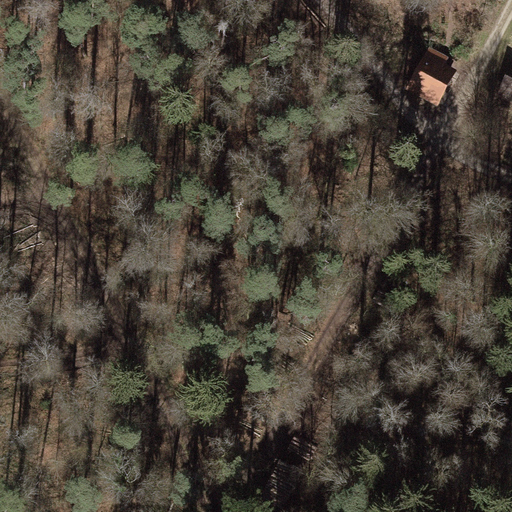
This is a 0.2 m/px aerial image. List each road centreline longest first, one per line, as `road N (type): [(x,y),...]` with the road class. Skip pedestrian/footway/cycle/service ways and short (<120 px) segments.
road 1 (track): [(511,17),(245,511)]
road 2 (track): [(316,0),(400,99),(453,138),(511,164)]
